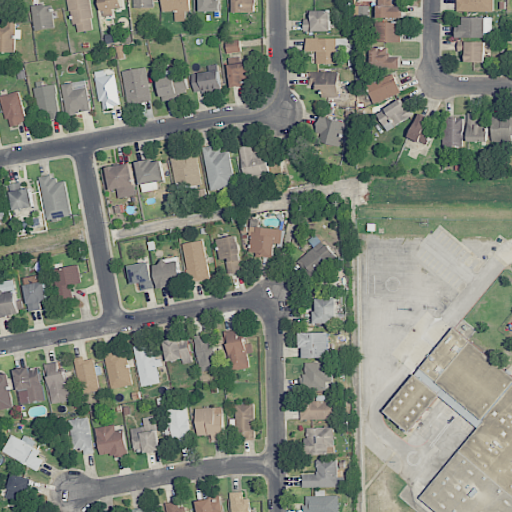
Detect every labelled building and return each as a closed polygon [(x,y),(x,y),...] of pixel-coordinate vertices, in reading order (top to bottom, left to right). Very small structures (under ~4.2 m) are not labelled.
[(90,0),(69,0),(74,32),(93,30),(90,0)] [(100,0),(103,17),(113,15),(112,9),(123,8),(121,0),(100,0)] [(153,7),(153,0),(133,0),(134,8),(153,7)] [(190,0),(161,0),(162,12),(175,11),(175,21),(185,21),(185,10),(190,10),(190,0)] [(199,0),(200,12),(221,11),(220,0),(199,0)] [(232,0),(233,12),(255,12),(254,0),(232,0)] [(493,0),(458,0),(459,11),(493,11),(493,0)] [(31,7),(35,31),(55,28),(53,18),(54,18),(51,3),(31,7)] [(377,17),(403,18),(403,7),(377,6),(377,17)] [(331,31),(330,10),(307,11),(307,19),(303,19),(303,31),(331,31)] [(456,37),(491,38),(492,17),(463,17),(463,27),(456,27),(456,37)] [(0,51),(15,52),(16,23),(0,22),(0,51)] [(374,42),(400,43),(401,22),(374,22),(374,42)] [(346,38),(306,39),(307,52),(315,52),(316,64),(346,63),(346,38)] [(240,40),(226,41),(227,53),(241,53),(240,40)] [(466,62),(485,62),(485,41),(458,42),(458,50),(465,50),(466,62)] [(371,47),(370,68),(399,68),(399,57),(388,57),(389,48),(371,47)] [(231,87),(244,86),(243,74),(251,73),(250,62),(229,64),(231,87)] [(126,104),(150,101),(146,68),(122,71),(126,104)] [(105,76),(104,71),(95,71),(99,109),(119,107),(115,75),(105,76)] [(194,93),(221,90),(219,71),(192,73),(194,93)] [(322,88),(323,97),(339,97),(338,71),(308,72),(309,88),(322,88)] [(401,92),(392,73),(366,84),(375,103),(401,92)] [(158,79),(161,101),(179,98),(178,94),(188,92),(186,74),(158,79)] [(85,80),(61,85),(67,115),(91,110),(85,80)] [(36,87),(37,113),(51,112),(51,119),(58,118),(57,86),(36,87)] [(27,122),(19,91),(0,96),(8,127),(27,122)] [(414,115),(409,106),(405,109),(400,99),(376,113),(386,131),(414,115)] [(468,141),(487,141),(487,124),(477,124),(477,112),(468,112),(468,141)] [(425,128),(429,117),(419,113),(408,137),(426,144),(432,131),(425,128)] [(313,139),(338,146),(345,123),(320,115),(313,139)] [(491,142),(511,142),(511,130),(511,115),(492,115),(491,142)] [(464,147),(463,118),(444,118),(444,147),(464,147)] [(230,151),(218,153),(217,145),(203,147),(210,190),(235,186),(230,151)] [(252,152),(252,145),(240,147),(244,178),(268,175),(265,150),(252,152)] [(170,157),(176,190),(202,184),(196,152),(170,157)] [(158,182),(164,181),(162,159),(137,162),(141,192),(159,190),(158,182)] [(109,191),(117,189),(119,198),(136,195),(131,163),(105,168),(109,191)] [(72,216),(65,181),(55,183),(53,174),(38,177),(47,221),(72,216)] [(34,207),(31,188),(23,189),(22,182),(9,183),(12,210),(34,207)] [(275,244),(281,244),(282,229),(252,227),(250,256),(274,258),(275,244)] [(242,272),(238,236),(218,238),(220,260),(227,260),(228,274),(242,272)] [(297,261),(312,279),(337,258),(322,240),(297,261)] [(209,280),(205,241),(185,243),(188,282),(209,280)] [(154,262),(158,288),(183,285),(179,259),(154,262)] [(130,265),(134,292),(154,289),(150,262),(130,265)] [(74,300),(71,284),(82,283),(79,265),(54,269),(60,302),(74,300)] [(40,301),(47,300),(43,275),(24,278),(29,312),(41,310),(40,301)] [(0,317),(19,315),(15,280),(0,281),(0,317)] [(314,323),(337,323),(337,299),(314,299),(314,323)] [(445,390),(410,432),(384,411),(454,328),(511,375),(511,511),(435,511),(419,498),(483,421),(445,390)] [(249,368),(247,353),(253,353),(252,343),(241,345),(240,329),(225,331),(229,370),(249,368)] [(299,333),(299,348),(303,348),(303,358),(329,357),(329,332),(299,333)] [(195,337),(199,371),(217,369),(213,335),(195,337)] [(163,342),(167,362),(182,359),(183,364),(192,362),(187,337),(163,342)] [(161,383),(157,360),(154,360),(152,344),(134,347),(141,386),(161,383)] [(125,350),(104,354),(111,389),(132,385),(125,350)] [(80,394),(98,391),(94,358),(75,360),(80,394)] [(67,386),(74,385),(73,377),(66,378),(64,370),(59,371),(57,362),(44,364),(51,403),(70,400),(67,386)] [(326,390),(326,382),(331,382),(332,363),(305,362),(304,390),(326,390)] [(39,366),(15,369),(20,405),(44,401),(39,366)] [(0,373),(0,409),(12,408),(7,372),(0,373)] [(336,419),(335,401),(300,402),(301,420),(336,419)] [(235,404),(236,439),(255,438),(254,403),(235,404)] [(169,421),(165,422),(167,442),(191,439),(186,404),(167,406),(169,421)] [(197,436),(211,435),(211,440),(224,440),(223,407),(196,408),(197,436)] [(134,453),(158,451),(155,417),(143,418),(144,427),(132,428),(134,453)] [(72,449),(81,448),(82,455),(92,454),(89,418),(69,420),(72,449)] [(96,428),(100,455),(113,453),(113,458),(127,456),(123,430),(115,431),(115,425),(96,428)] [(332,427),(306,428),(307,455),(333,454),(332,427)] [(21,440),(11,434),(2,452),(38,470),(43,460),(36,456),(39,450),(33,447),(35,442),(24,435),(21,440)] [(302,474),(303,488),(345,487),(344,477),(338,477),(337,459),(316,460),(317,474),(302,474)] [(6,497),(25,502),(31,479),(12,474),(6,497)] [(338,511),(338,495),(325,496),(325,490),(315,490),(315,496),(304,496),(304,511),(338,511)] [(231,492),(231,511),(250,511),(250,498),(243,498),(243,492),(231,492)] [(197,511),(223,511),(220,496),(195,501),(197,511)] [(166,511),(186,511),(185,507),(179,508),(178,501),(165,503),(166,511)]
